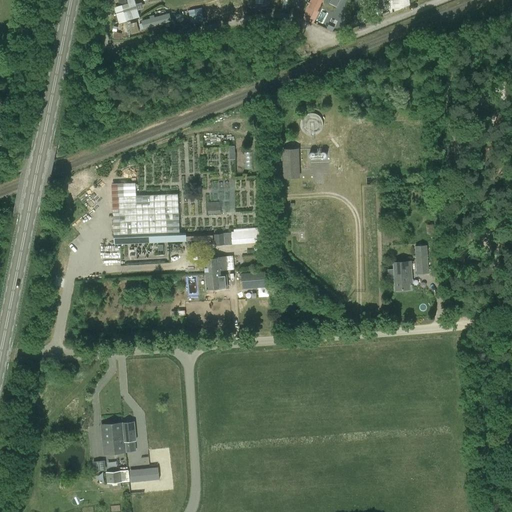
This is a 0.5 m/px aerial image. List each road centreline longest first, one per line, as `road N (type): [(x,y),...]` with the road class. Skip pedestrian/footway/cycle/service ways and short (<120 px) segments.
road 1 (primary): [(0,357),(70,0)]
road 2 (unclassified): [(184,342),(503,326)]
road 3 (unknown): [(362,330),(357,211),(335,193),(287,195)]
road 4 (unclassified): [(0,355),(184,342)]
road 5 (unclassified): [(184,511),(184,342)]
